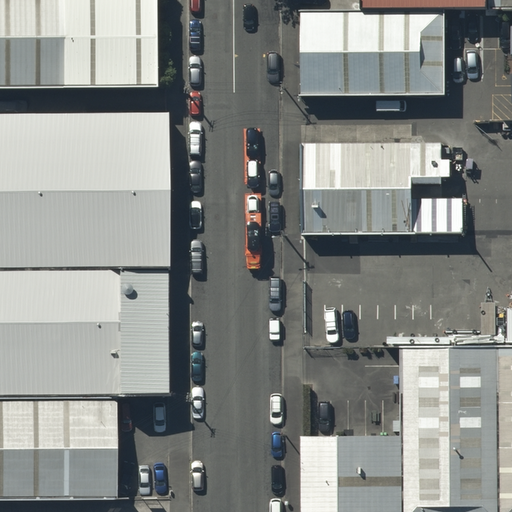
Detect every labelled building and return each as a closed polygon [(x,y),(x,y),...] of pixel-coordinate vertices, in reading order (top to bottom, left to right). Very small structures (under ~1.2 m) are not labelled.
[(0,0),(0,88),(156,89),(155,0),(0,0)] [(488,0),(364,0),(364,9),(488,9),(488,0)] [(445,15),(302,15),(303,98),(446,97),(445,15)] [(167,112),(0,113),(0,269),(168,269),(167,112)] [(440,147),(307,147),(307,231),(441,230),(440,147)] [(0,269),(0,395),(169,395),(168,269),(0,269)] [(403,511),(499,511),(499,351),(400,352),(403,439),(403,511)] [(511,511),(511,351),(499,351),(499,511),(511,511)] [(0,511),(127,511),(128,412),(0,411),(0,511)] [(403,511),(403,439),(302,439),(302,511),(403,511)]
